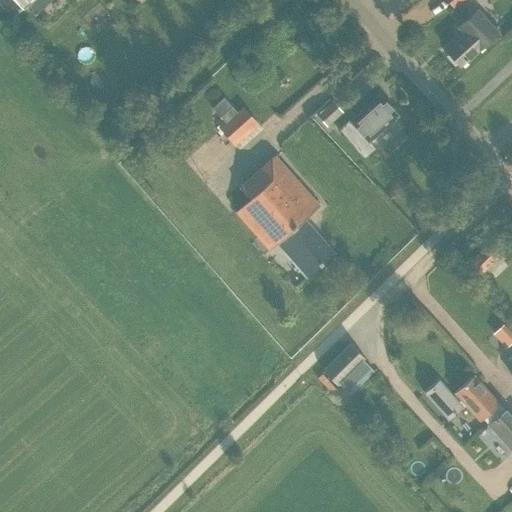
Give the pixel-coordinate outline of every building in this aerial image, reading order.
[(460,66),(498,31),(477,9),(457,27),(464,34),(446,51),(460,66)] [(364,157),(374,148),(368,141),(397,115),(378,94),(339,130),(364,157)] [(342,112),(332,100),(316,114),(326,126),(342,112)] [(230,105),(218,116),(226,124),(220,129),(232,143),(256,122),(244,108),(238,114),(230,105)] [(309,274),(333,252),(303,218),(318,205),(275,157),(240,189),(250,200),(236,213),(269,249),(279,240),(309,274)] [(485,253),(491,264),(509,253),(503,242),(485,253)] [(323,299),(331,308),(346,295),(328,274),(316,285),(326,296),(323,299)] [(350,344),(324,370),(338,384),(364,358),(350,344)] [(439,379),(430,387),(421,394),(445,421),(463,406),(460,403),(462,401),(479,420),(482,417),(489,424),(506,409),(505,408),(504,409),(473,375),(454,392),(457,395),(455,397),(439,379)] [(511,415),(506,409),(489,424),(511,450),(511,415)]
